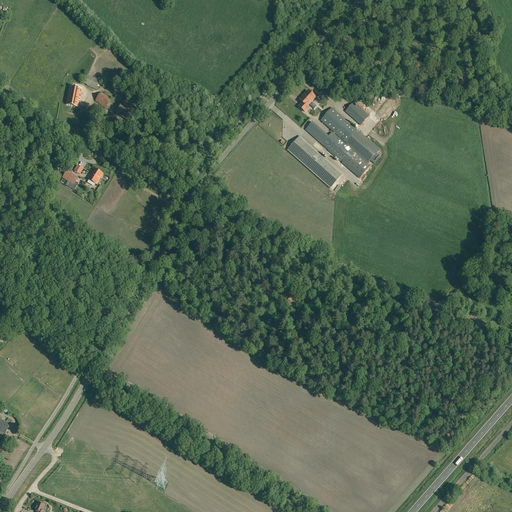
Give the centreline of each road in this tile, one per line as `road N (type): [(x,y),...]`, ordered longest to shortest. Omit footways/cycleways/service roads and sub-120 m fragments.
road 1 (unclassified): [(511,333),(189,206)]
road 2 (tertiary): [(189,206),(359,0)]
road 3 (unclassified): [(189,206),(0,84)]
road 4 (tertiary): [(89,376),(189,206)]
road 5 (primary): [(511,398),(411,511)]
